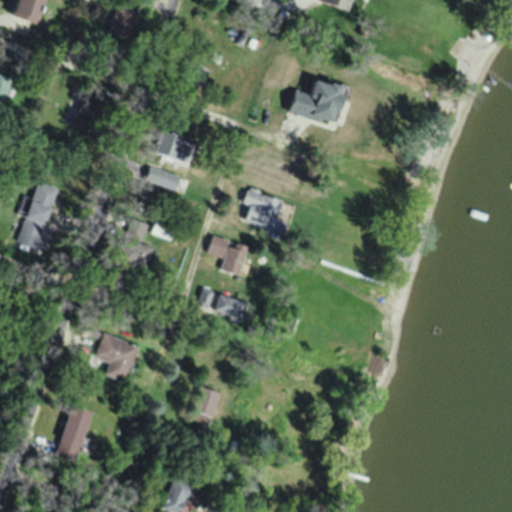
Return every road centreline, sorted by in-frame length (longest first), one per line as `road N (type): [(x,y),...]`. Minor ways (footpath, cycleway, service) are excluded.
road 1 (residential): [(178,0),(0,498)]
road 2 (residential): [(435,190),(0,46)]
road 3 (residential): [(377,393),(0,259)]
